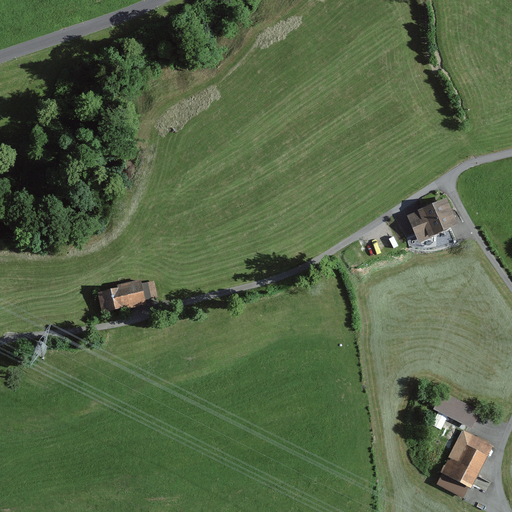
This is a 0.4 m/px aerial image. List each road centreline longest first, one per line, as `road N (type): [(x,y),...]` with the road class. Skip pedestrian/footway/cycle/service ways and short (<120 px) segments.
road 1 (track): [(398,211),(329,253),(139,322),(0,347)]
road 2 (tertiary): [(139,0),(0,58)]
road 3 (track): [(444,181),(511,297)]
road 4 (residential): [(511,154),(459,170),(398,211)]
